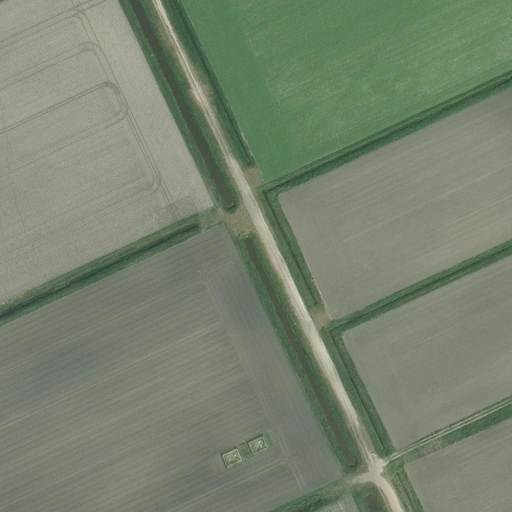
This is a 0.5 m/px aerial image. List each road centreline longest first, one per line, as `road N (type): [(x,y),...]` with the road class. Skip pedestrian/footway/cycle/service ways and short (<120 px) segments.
road 1 (track): [(397,511),(159,0)]
road 2 (track): [(511,401),(375,465)]
